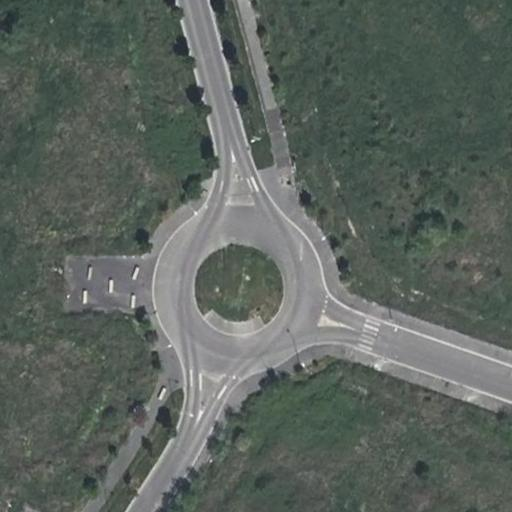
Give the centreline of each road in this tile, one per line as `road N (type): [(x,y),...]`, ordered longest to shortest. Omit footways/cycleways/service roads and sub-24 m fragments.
road 1 (unclassified): [(196,0),(239,186),(227,226)]
road 2 (unclassified): [(299,313),(511,385)]
road 3 (unclassified): [(220,352),(188,439),(148,511)]
road 4 (unclassified): [(227,226),(189,246),(173,286),(185,328),(220,352)]
road 5 (unclassified): [(299,313),(303,291),(288,249),(250,226),(227,226)]
